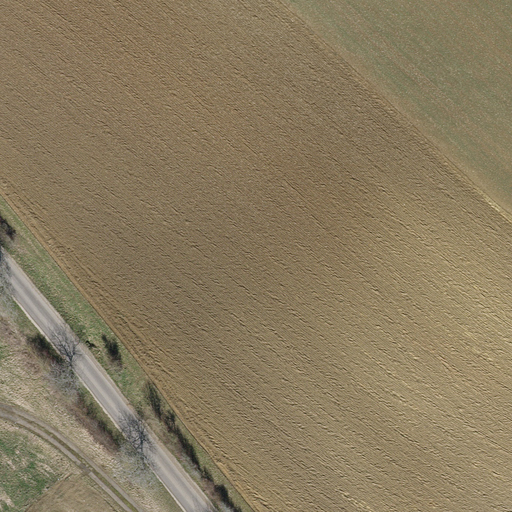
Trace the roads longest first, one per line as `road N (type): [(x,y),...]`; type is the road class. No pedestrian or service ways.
road 1 (track): [(204,511),(0,262)]
road 2 (track): [(137,511),(81,455),(0,411)]
